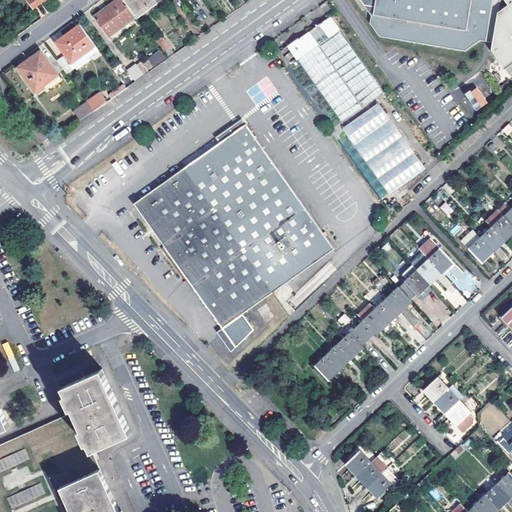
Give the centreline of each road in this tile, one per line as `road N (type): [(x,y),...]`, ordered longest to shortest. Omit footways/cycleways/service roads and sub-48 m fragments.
road 1 (tertiary): [(299,474),(21,189)]
road 2 (residential): [(511,273),(299,474)]
road 3 (tertiary): [(68,157),(283,0)]
